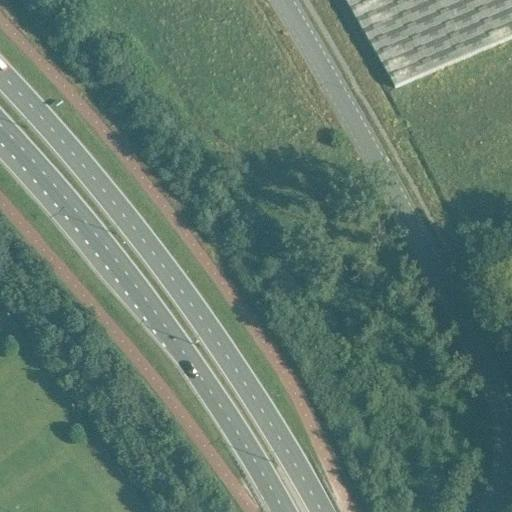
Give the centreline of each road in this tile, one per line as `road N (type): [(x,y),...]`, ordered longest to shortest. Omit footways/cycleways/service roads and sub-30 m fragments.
road 1 (unclassified): [(493,511),(507,473),(498,394),(280,0)]
road 2 (primary): [(321,511),(160,264),(0,74)]
road 3 (primary): [(0,128),(78,211),(156,315),(283,511)]
